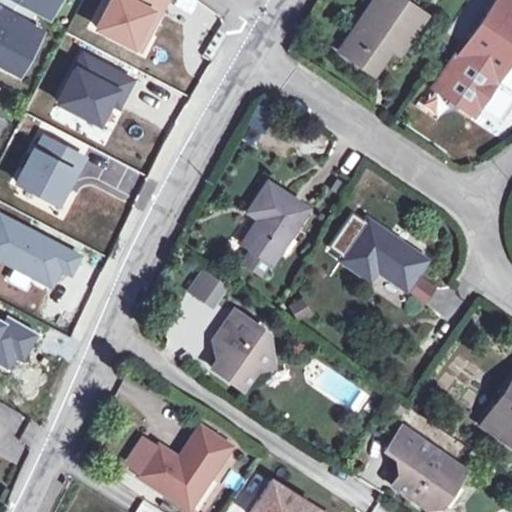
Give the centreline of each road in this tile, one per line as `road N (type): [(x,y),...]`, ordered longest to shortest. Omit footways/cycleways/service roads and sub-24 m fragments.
road 1 (residential): [(254,62),(116,334)]
road 2 (residential): [(359,501),(116,334)]
road 3 (residential): [(254,62),(475,202)]
road 4 (residential): [(116,334),(26,511)]
